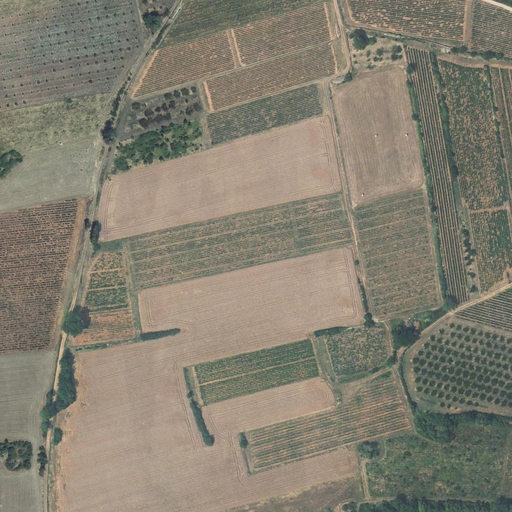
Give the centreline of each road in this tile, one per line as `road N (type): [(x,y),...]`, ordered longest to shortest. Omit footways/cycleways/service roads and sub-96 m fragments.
road 1 (track): [(46,511),(56,384),(98,176),(120,103),(179,0)]
road 2 (track): [(334,0),(348,66),(326,88),(372,316),(386,321),(392,348)]
road 3 (track): [(340,385),(394,365),(445,315),(511,284)]
road 4 (track): [(323,511),(349,499),(511,504)]
